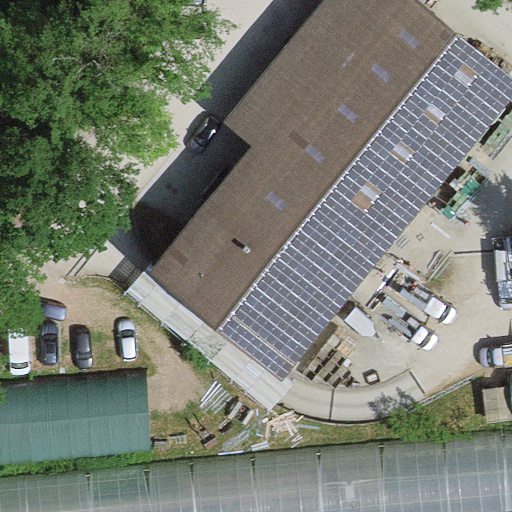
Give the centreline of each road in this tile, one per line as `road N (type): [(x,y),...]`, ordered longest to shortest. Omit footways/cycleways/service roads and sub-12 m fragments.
road 1 (track): [(0,276),(233,0)]
road 2 (track): [(511,326),(501,322),(482,284),(480,235),(511,165)]
